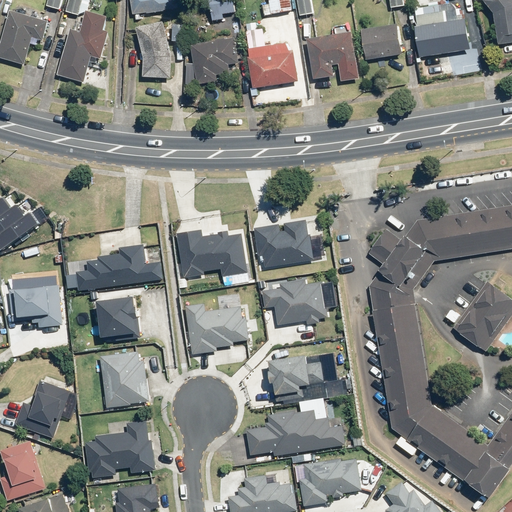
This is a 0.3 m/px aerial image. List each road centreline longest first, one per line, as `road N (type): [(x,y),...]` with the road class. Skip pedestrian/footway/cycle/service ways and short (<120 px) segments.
road 1 (primary): [(0,122),(111,148),(220,154),(511,117)]
road 2 (unknown): [(444,280),(434,300),(435,332),(501,385)]
